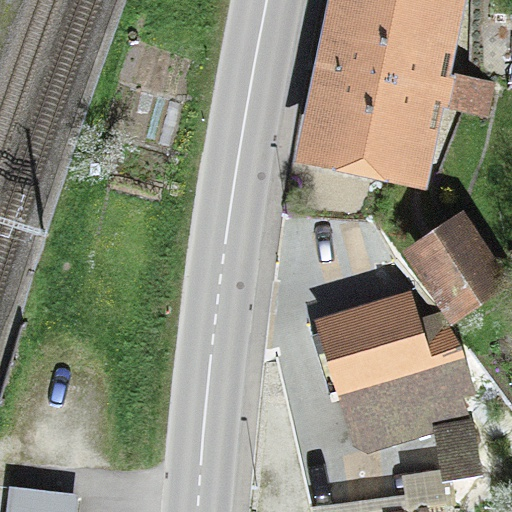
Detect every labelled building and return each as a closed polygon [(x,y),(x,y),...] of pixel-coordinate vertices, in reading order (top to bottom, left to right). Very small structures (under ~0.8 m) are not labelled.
[(404,0),(356,0),(325,152),(403,169),(437,7),(404,0)] [(420,252),(458,311),(495,286),(457,227),(420,252)] [(330,326),(370,446),(467,416),(460,393),(477,388),(444,318),(408,328),(401,305),(330,326)] [(469,432),(450,438),(459,466),(478,460),(469,432)] [(64,511),(67,495),(11,489),(8,511),(64,511)]
